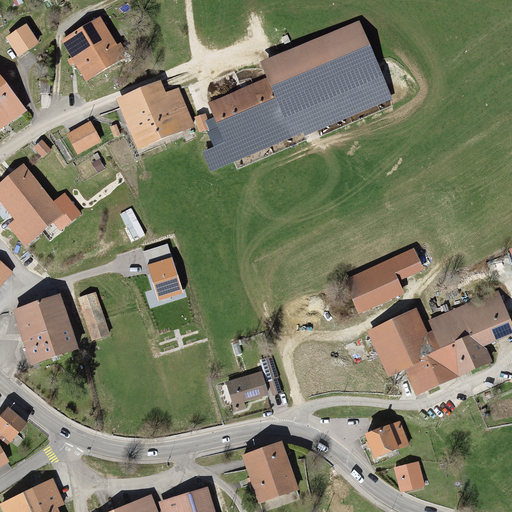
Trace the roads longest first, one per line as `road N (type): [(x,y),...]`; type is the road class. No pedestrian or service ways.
road 1 (secondary): [(169,449),(289,429),(325,443),(386,495),(422,511)]
road 2 (track): [(303,410),(287,361),(291,349),(398,310),(434,275),(427,233)]
road 3 (track): [(187,0),(195,66),(105,99)]
road 4 (track): [(287,361),(273,307),(279,280),(340,247)]
road 5 (track): [(114,0),(61,29),(61,116)]
